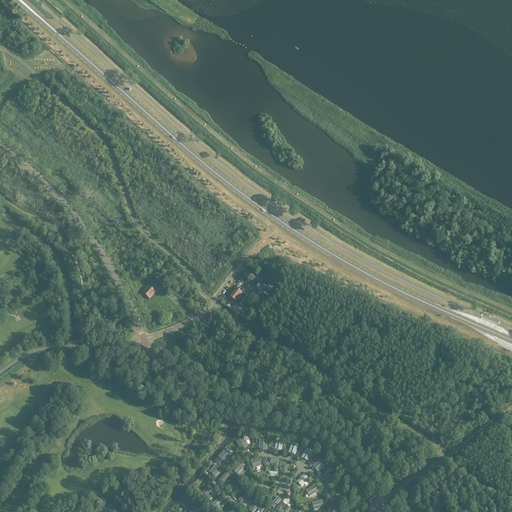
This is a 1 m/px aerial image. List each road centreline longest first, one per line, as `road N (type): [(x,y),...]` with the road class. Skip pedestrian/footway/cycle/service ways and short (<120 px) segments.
road 1 (primary): [(511,340),(373,277),(285,224),(19,0)]
road 2 (unknown): [(416,511),(361,436),(326,410),(231,389),(169,340),(143,352),(85,355),(81,280),(71,252),(54,228),(0,197)]
road 3 (tertiary): [(387,511),(324,435),(225,411),(167,373),(92,239),(0,146)]
road 4 (track): [(511,311),(373,245),(257,169),(64,0)]
